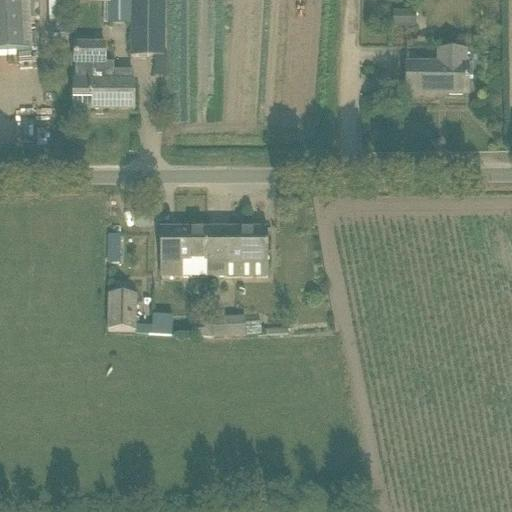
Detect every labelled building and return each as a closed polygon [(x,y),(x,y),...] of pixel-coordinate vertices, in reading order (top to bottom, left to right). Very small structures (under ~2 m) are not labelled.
[(0,0),(0,55),(33,53),(29,0),(0,0)] [(131,58),(165,58),(164,0),(106,0),(106,25),(131,25),(131,58)] [(393,29),(417,29),(416,14),(393,14),(393,29)] [(133,112),(133,83),(133,72),(114,72),(114,64),(104,64),(105,47),(75,46),(74,111),(133,112)] [(439,66),(406,67),(407,97),(467,96),(467,66),(465,66),(465,54),(439,54),(439,66)] [(161,279),(182,278),(183,265),(207,265),(207,231),(161,231),(161,279)] [(267,231),(207,231),(207,265),(207,279),(267,278),(267,231)] [(134,327),(135,317),(136,297),(108,296),(106,333),(134,334),(134,327)] [(152,328),(136,327),(135,336),(172,338),(173,318),(153,317),(152,328)] [(244,319),(211,321),(212,340),(246,338),(244,319)]
